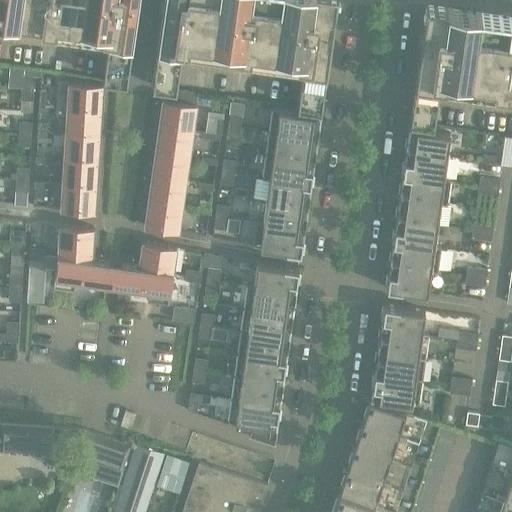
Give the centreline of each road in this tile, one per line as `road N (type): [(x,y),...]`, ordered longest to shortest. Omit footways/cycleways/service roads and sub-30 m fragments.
road 1 (residential): [(294,456),(109,390),(0,365)]
road 2 (residential): [(323,285),(351,85)]
road 3 (residential): [(359,290),(386,91)]
road 4 (residential): [(325,467),(359,290)]
road 5 (residential): [(294,456),(323,285)]
